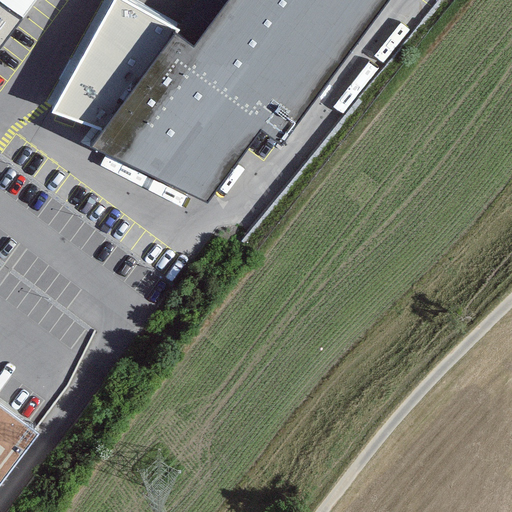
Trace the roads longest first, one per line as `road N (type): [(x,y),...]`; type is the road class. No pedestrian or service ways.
road 1 (unknown): [(231,0),(336,91)]
road 2 (unknown): [(209,216),(129,308)]
